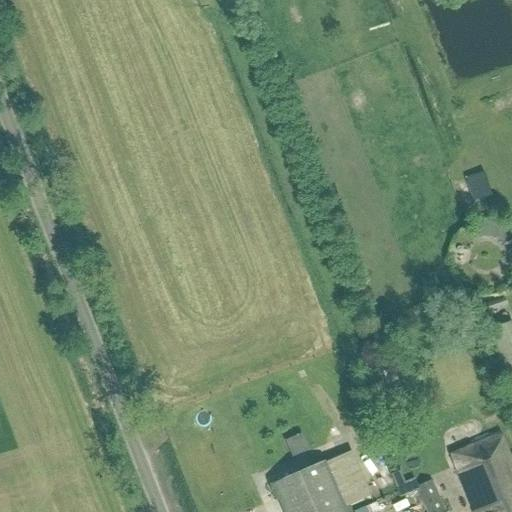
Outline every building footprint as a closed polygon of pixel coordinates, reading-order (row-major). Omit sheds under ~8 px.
[(464,184),(453,187),(457,205),(468,202),(464,184)] [(475,239),(491,240),(491,225),(475,224),(475,239)] [(481,305),(511,393),(511,392),(511,341),(497,299),(481,305)] [(511,511),(511,458),(509,460),(500,436),(451,456),(473,511),(511,511)] [(345,511),(323,462),(271,485),(283,511),(345,511)] [(447,511),(436,485),(422,491),(431,511),(447,511)]
